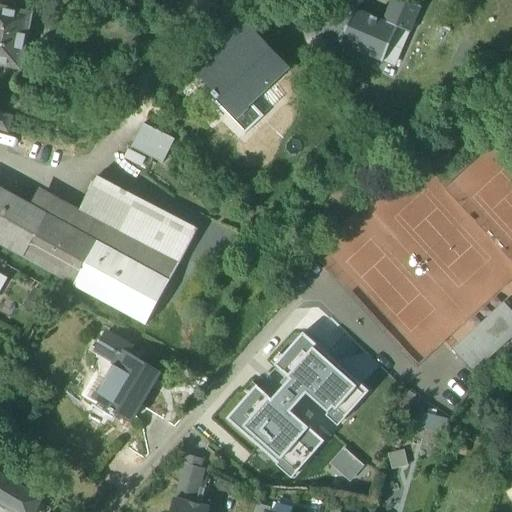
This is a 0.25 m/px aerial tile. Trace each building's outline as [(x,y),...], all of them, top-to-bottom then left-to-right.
[(400,0),(391,0),(383,22),(399,28),(412,33),(422,8),(400,0)] [(25,10),(3,6),(2,12),(0,12),(0,66),(6,68),(20,70),(25,46),(35,48),(37,38),(26,36),(30,18),(23,16),(25,10)] [(383,22),(354,10),(340,45),(385,63),(399,28),(383,22)] [(245,23),(211,54),(207,49),(189,66),(215,93),(212,95),(217,100),(219,98),(238,118),(247,109),(243,105),(281,69),(269,57),(273,53),(245,23)] [(20,70),(6,68),(2,87),(16,90),(20,70)] [(11,119),(0,115),(0,130),(7,132),(11,119)] [(174,141),(143,124),(131,148),(162,165),(174,141)] [(197,233),(97,179),(81,209),(180,263),(197,233)] [(37,209),(0,188),(0,243),(77,285),(99,243),(48,215),(37,209)] [(81,209),(47,190),(40,204),(51,210),(48,215),(99,243),(170,282),(180,263),(81,209)] [(51,210),(40,204),(37,209),(48,215),(51,210)] [(170,282),(99,243),(77,285),(147,324),(170,282)] [(488,331),(469,349),(463,341),(452,351),(473,374),(511,339),(511,312),(504,303),(482,324),(488,331)] [(247,395),(225,419),(277,465),(284,457),(299,470),(325,442),(292,413),(307,396),(329,415),(334,410),(345,420),(369,393),(303,333),(281,357),(285,360),(278,369),(290,380),(272,400),(259,389),(251,399),(247,395)] [(118,365),(94,401),(107,410),(105,412),(111,415),(112,413),(129,424),(162,375),(130,354),(131,351),(108,335),(98,351),(118,365)] [(427,413),(423,426),(441,431),(445,418),(427,413)] [(201,461),(187,457),(185,465),(199,469),(201,461)] [(199,469),(185,465),(179,485),(194,488),(199,469)] [(33,511),(41,500),(0,476),(0,504),(13,511),(33,511)] [(366,482),(358,480),(355,493),(363,495),(366,482)] [(187,492),(178,490),(175,500),(183,502),(187,492)] [(183,502),(175,500),(172,511),(192,511),(194,506),(183,502)]
